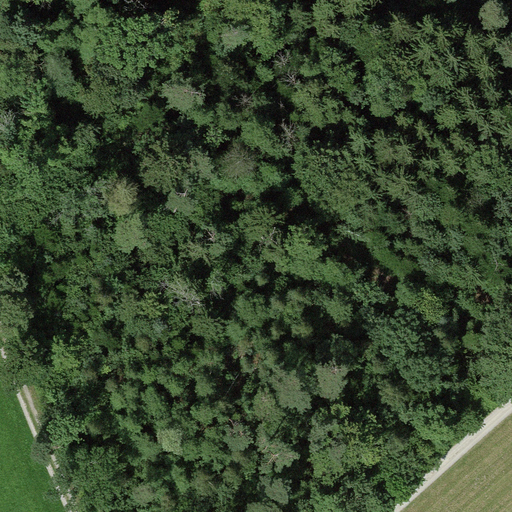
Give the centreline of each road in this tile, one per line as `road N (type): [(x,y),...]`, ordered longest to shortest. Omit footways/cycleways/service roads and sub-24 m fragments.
road 1 (track): [(77,511),(0,330)]
road 2 (track): [(388,511),(511,403)]
